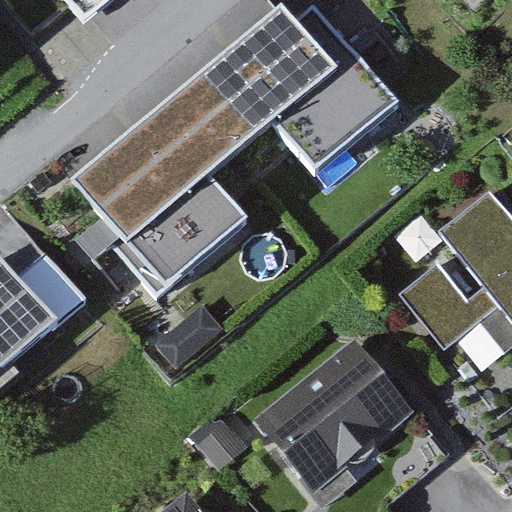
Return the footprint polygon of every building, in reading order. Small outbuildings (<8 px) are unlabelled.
[(56,0),(68,12),(80,0),(56,0)] [(371,97),(309,146),(349,196),(441,123),(342,0),(332,0),(309,19),(371,97)] [(93,190),(156,268),(245,197),(309,146),(371,97),(309,19),(93,190)] [(245,197),(156,268),(191,312),(280,241),(245,197)] [(511,388),(511,222),(496,205),(398,294),(496,403),(511,388)] [(0,267),(0,382),(61,332),(5,264),(0,267)] [(361,356),(254,440),(311,511),(315,511),(419,430),(361,356)]
